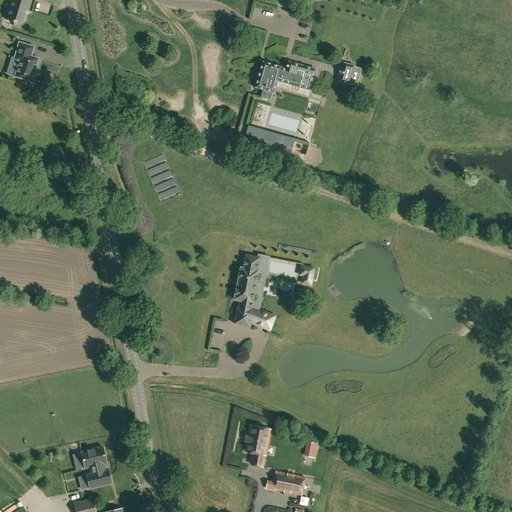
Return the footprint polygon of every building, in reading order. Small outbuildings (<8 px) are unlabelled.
[(4,0),(11,1),(6,20),(22,25),(26,9),(29,10),(32,1),(28,0),(4,0)] [(35,46),(18,41),(14,58),(19,59),(14,77),(21,79),(21,81),(29,84),(29,82),(32,83),(39,58),(32,56),(35,46)] [(287,69),(281,67),(282,67),(263,61),(255,87),(262,89),(260,98),(270,101),(273,92),(274,92),(277,81),(311,91),(317,69),(289,61),(287,69)] [(350,84),(355,66),(344,63),(342,68),(340,68),(338,75),(340,75),(339,81),(350,84)] [(253,133),(251,141),(288,151),(290,143),(253,133)] [(260,254),(259,255),(258,255),(258,258),(245,255),(243,268),(240,268),(234,300),(240,301),(238,308),(237,308),(234,324),(250,327),(251,322),(259,325),(264,313),(253,308),(254,306),(252,303),(254,292),(257,293),(259,282),(256,282),(258,271),(257,271),(259,260),(267,262),(268,258),(302,264),(302,266),(301,266),(301,267),(307,268),(305,278),(311,280),(311,278),(315,279),(317,269),(313,269),(302,266),(303,264),(302,264),(302,263),(301,263),(292,262),(292,261),(291,261),(290,261),(281,260),(281,259),(280,259),(271,257),(270,257),(261,255),(260,254)] [(296,264),(278,262),(277,274),(295,276),(296,264)] [(272,282),(271,296),(280,296),(280,282),(272,282)] [(264,428),(264,427),(263,425),(258,424),(257,425),(256,427),(250,426),(245,451),(253,453),(251,464),(263,467),(270,430),(264,428)] [(287,436),(294,438),(296,431),(289,429),(287,436)] [(307,440),(304,454),(314,456),(317,442),(307,440)] [(105,469),(104,464),(107,464),(103,445),(80,451),(84,469),(89,468),(90,473),(85,474),(88,486),(89,489),(112,484),(111,480),(108,468),(105,469)] [(302,495),(305,477),(276,471),(275,476),(276,476),(275,482),(268,481),(266,488),(302,495)] [(76,511),(94,511),(92,499),(74,503),(76,511)]
